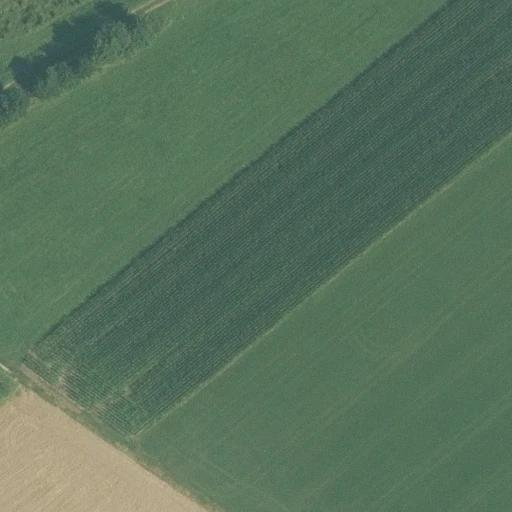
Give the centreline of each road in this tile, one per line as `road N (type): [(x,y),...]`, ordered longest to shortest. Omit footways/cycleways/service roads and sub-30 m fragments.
road 1 (track): [(211,511),(0,366)]
road 2 (track): [(166,0),(0,95)]
